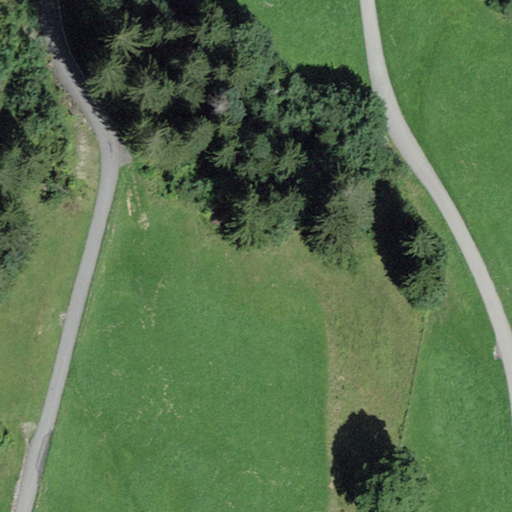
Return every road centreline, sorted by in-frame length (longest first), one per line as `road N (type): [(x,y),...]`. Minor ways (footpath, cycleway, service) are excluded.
road 1 (unclassified): [(53,0),(60,62),(114,153),(25,511)]
road 2 (unclassified): [(511,382),(455,221),(381,96),(364,0)]
